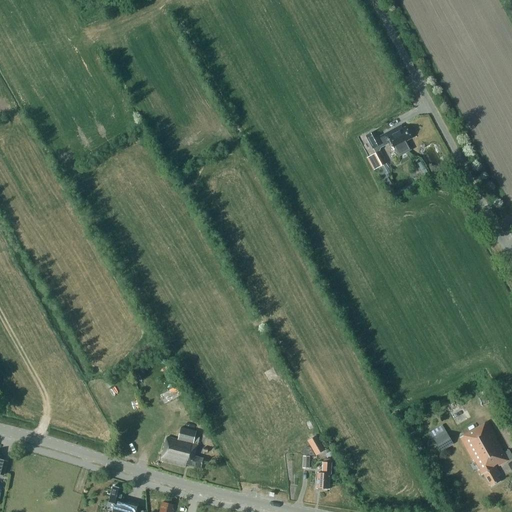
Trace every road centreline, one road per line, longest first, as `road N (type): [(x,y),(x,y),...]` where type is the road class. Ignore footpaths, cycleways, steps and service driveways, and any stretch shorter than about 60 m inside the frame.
road 1 (tertiary): [(297,511),(0,429)]
road 2 (unclassified): [(511,258),(373,0)]
